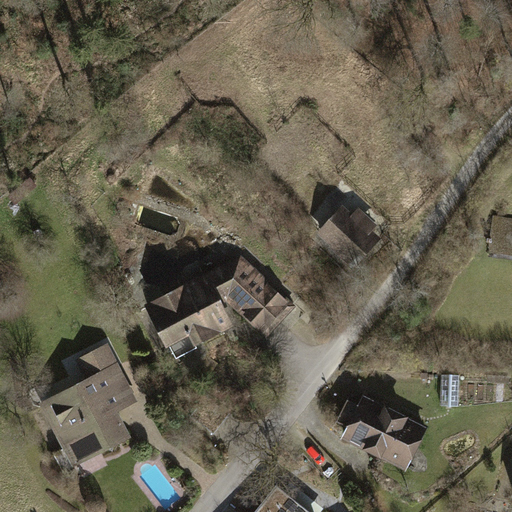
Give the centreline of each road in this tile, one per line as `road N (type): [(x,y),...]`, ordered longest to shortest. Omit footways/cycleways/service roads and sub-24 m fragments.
road 1 (track): [(324,363),(407,262),(465,167)]
road 2 (residential): [(205,511),(324,363)]
